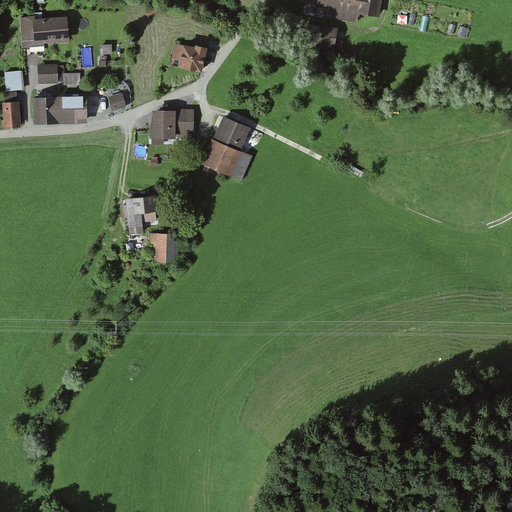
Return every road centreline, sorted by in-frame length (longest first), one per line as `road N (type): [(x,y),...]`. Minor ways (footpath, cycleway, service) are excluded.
road 1 (track): [(196,87),(205,105),(433,214),(480,225),(511,213)]
road 2 (residential): [(0,135),(91,128),(196,87),(261,0)]
